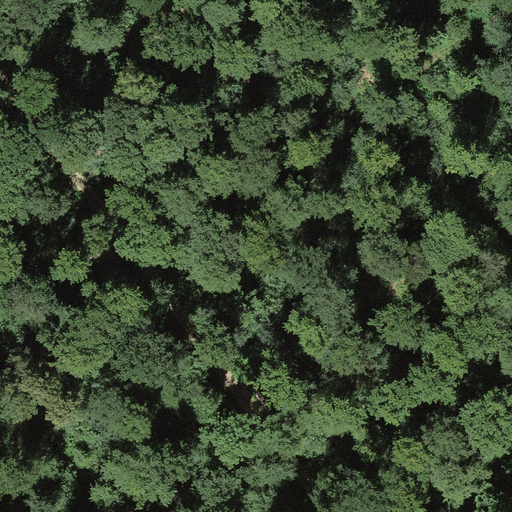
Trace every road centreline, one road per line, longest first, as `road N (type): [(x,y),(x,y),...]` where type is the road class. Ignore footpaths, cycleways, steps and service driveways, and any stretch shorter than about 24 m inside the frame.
road 1 (track): [(0,326),(122,239),(511,11)]
road 2 (track): [(0,81),(122,239),(311,511)]
